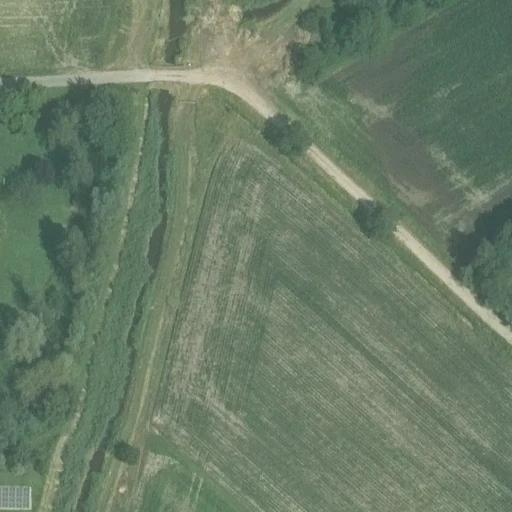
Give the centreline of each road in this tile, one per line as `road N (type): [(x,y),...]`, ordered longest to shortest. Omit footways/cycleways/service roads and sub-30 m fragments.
road 1 (track): [(226,81),(511,331)]
road 2 (track): [(0,81),(226,81)]
